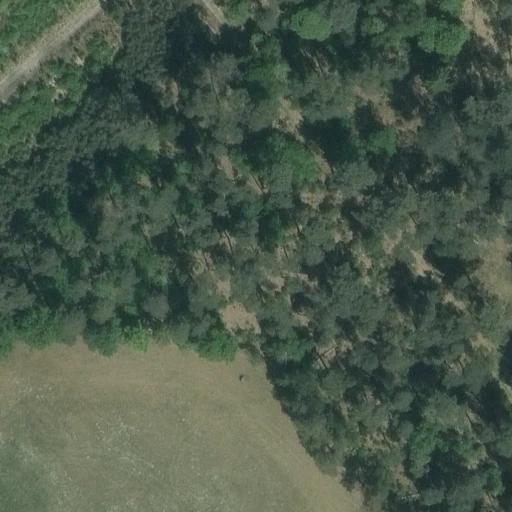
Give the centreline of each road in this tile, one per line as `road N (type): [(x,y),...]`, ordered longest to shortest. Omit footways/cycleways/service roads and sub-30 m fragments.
road 1 (track): [(511,384),(216,0)]
road 2 (track): [(131,0),(0,112)]
